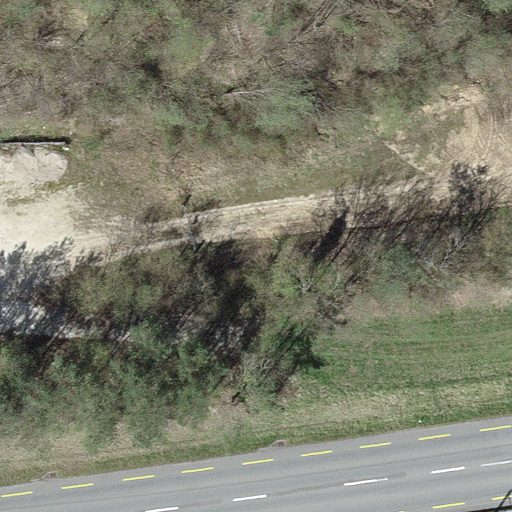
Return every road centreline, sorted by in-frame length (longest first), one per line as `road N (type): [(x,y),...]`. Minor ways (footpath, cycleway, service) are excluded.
road 1 (track): [(0,303),(169,241),(410,177),(511,166)]
road 2 (track): [(0,314),(265,352),(511,334)]
road 3 (primary): [(151,511),(511,461)]
